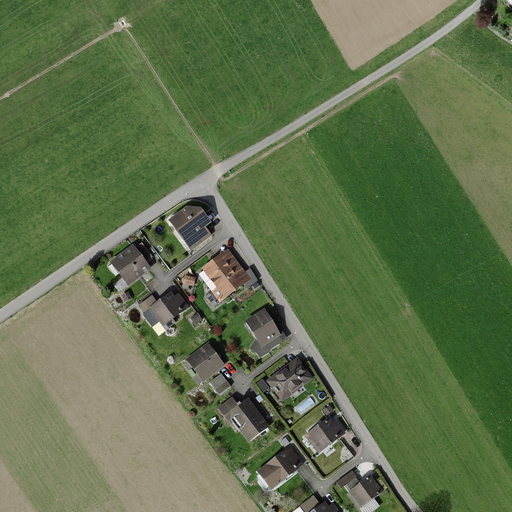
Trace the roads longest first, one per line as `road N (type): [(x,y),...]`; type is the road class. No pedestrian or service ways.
road 1 (residential): [(204,181),(417,511)]
road 2 (unclassified): [(204,181),(482,0)]
road 3 (unclassified): [(0,321),(204,181)]
